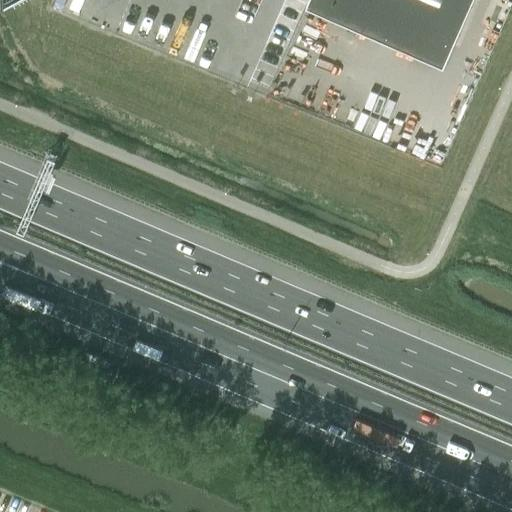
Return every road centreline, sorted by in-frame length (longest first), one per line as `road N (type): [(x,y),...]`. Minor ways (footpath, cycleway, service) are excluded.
road 1 (motorway): [(511,395),(0,178)]
road 2 (motorway): [(42,266),(511,462)]
